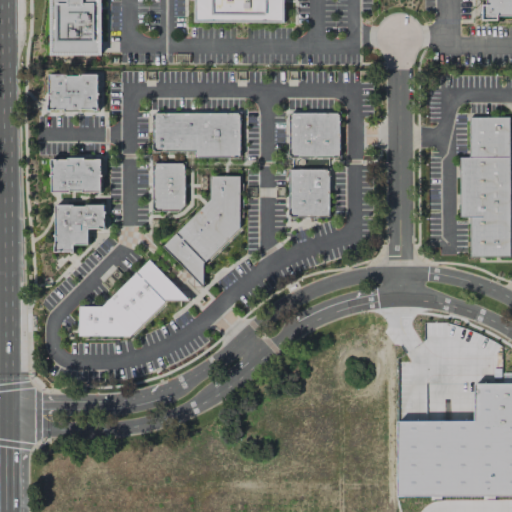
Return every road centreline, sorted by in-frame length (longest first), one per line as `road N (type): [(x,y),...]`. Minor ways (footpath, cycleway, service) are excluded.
road 1 (residential): [(5,414),(54,429),(158,420),(207,400),(309,322),(372,301),(432,302),(511,333)]
road 2 (residential): [(511,299),(421,272),(367,274),(290,300),(219,359),(164,390),(5,414)]
road 3 (primary): [(5,414),(5,0)]
road 4 (residential): [(400,299),(398,35)]
